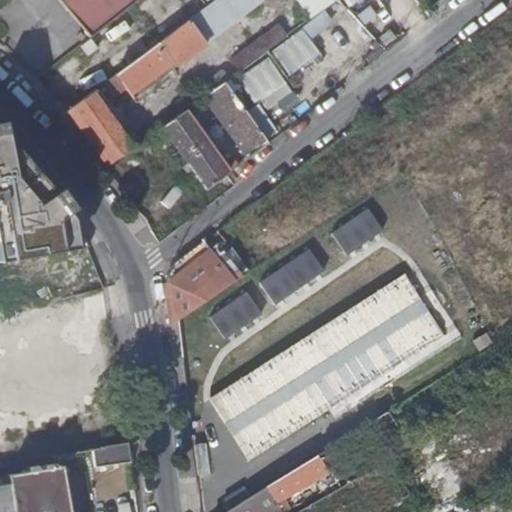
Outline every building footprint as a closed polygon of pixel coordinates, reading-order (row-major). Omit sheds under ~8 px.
[(62,0),(59,3),(89,38),(137,0),(62,0)] [(301,0),(315,18),(336,2),(334,0),(216,0),(104,83),(108,89),(113,86),(115,89),(126,82),(131,88),(136,85),(138,88),(202,40),(205,43),(263,0),(301,0)] [(237,73),(268,51),(287,38),(278,26),(229,63),(237,73)] [(304,30),(275,53),(293,77),(323,55),(304,30)] [(280,139),(267,109),(293,98),(278,62),(210,91),(239,157),(280,139)] [(101,85),(68,110),(107,167),(135,147),(113,117),(118,112),(104,92),(105,91),(101,85)] [(185,111),(161,128),(205,188),(215,200),(233,186),(226,175),(240,165),(237,161),(226,169),(185,111)] [(0,263),(88,246),(53,194),(0,130),(0,263)] [(371,212),(336,236),(351,258),(386,234),(371,212)] [(232,268),(241,261),(226,240),(216,248),(232,268)] [(171,327),(242,278),(239,273),(232,278),(205,243),(176,265),(166,287),(171,327)] [(311,253),(266,285),(281,306),(327,275),(311,253)] [(402,273),(208,396),(247,457),(440,334),(402,273)] [(248,294),(213,318),(228,340),(263,316),(248,294)] [(394,459),(373,423),(263,491),(228,511),(287,511),(296,507),(291,500),(284,504),(281,500),(324,474),(328,481),(331,486),(343,479),(336,467),(371,446),(375,454),(367,459),(374,470),(394,459)] [(133,462),(129,441),(94,447),(98,468),(133,462)] [(0,511),(93,511),(87,472),(66,475),(65,467),(0,478),(0,511)] [(331,486),(328,481),(319,486),(322,491),(331,486)]
